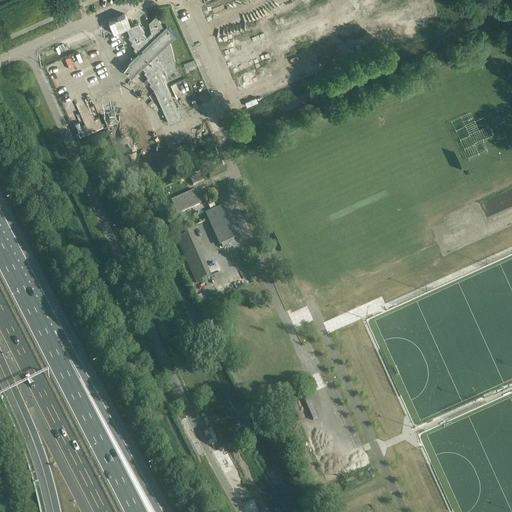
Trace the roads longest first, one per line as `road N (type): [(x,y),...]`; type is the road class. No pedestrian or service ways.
road 1 (unclassified): [(237,511),(205,456),(27,49)]
road 2 (motorway): [(0,316),(100,511)]
road 3 (motorway): [(156,511),(45,334)]
road 4 (motorway): [(136,511),(45,334)]
road 5 (motorway): [(0,353),(54,511)]
